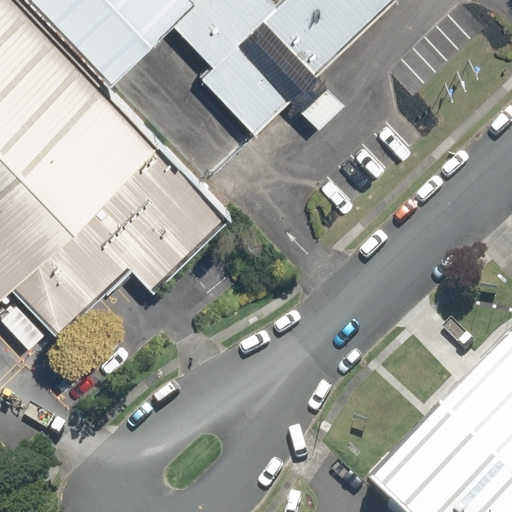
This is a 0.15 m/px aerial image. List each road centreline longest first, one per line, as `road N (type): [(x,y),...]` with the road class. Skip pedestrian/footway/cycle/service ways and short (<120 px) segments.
road 1 (unclassified): [(158,509),(511,143)]
road 2 (unknown): [(76,511),(0,415)]
